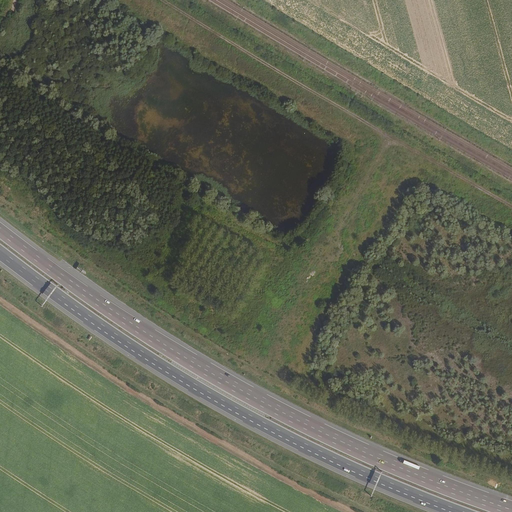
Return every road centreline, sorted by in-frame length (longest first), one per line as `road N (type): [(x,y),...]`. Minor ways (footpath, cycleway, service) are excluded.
road 1 (motorway): [(511,509),(282,412),(171,350),(0,229)]
road 2 (motorway): [(0,252),(202,391),(456,511)]
road 3 (track): [(389,138),(511,206)]
road 4 (track): [(389,138),(328,246)]
